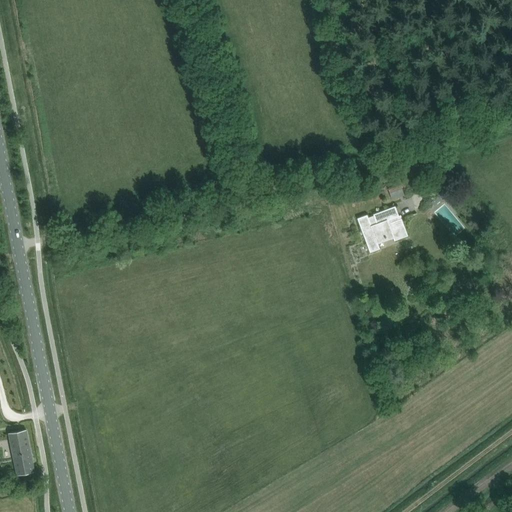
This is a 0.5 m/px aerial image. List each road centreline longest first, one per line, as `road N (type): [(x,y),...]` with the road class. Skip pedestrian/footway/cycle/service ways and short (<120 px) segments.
road 1 (track): [(0,249),(447,144),(511,119)]
road 2 (secondary): [(66,511),(0,171)]
road 3 (track): [(511,431),(405,511)]
